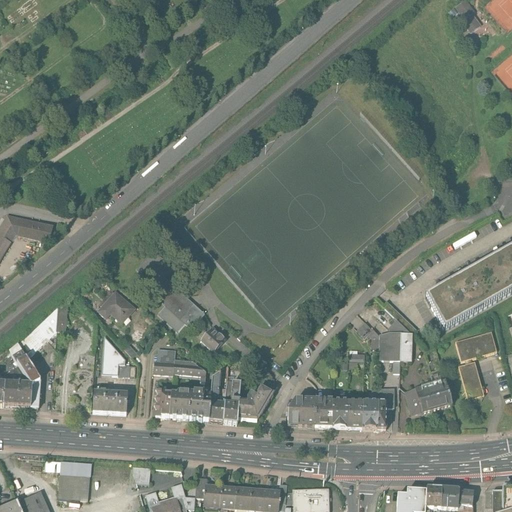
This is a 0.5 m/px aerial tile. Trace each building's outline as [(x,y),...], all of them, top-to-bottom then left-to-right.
[(464,21),(472,16),(475,14),(474,13),(466,1),(455,9),(464,21)] [(464,21),(461,23),(463,25),(470,35),(481,28),(472,16),(464,21)] [(0,267),(16,240),(50,247),(54,229),(9,219),(0,233),(0,267)] [(434,293),(425,298),(444,332),(511,294),(511,251),(511,250),(434,293)] [(136,272),(156,289),(165,280),(168,277),(173,271),(152,252),(136,272)] [(191,333),(206,317),(192,305),(165,280),(156,289),(151,296),(191,333)] [(102,307),(97,313),(105,320),(110,314),(122,326),(135,312),(116,293),(102,307)] [(58,310),(56,333),(64,334),(65,326),(68,327),(68,322),(65,322),(66,302),(58,310)] [(26,362),(56,334),(56,333),(58,310),(58,309),(38,329),(29,337),(17,347),(10,353),(19,368),(1,379),(2,380),(3,381),(6,387),(20,378),(24,385),(28,383),(32,389),(40,383),(26,362)] [(378,338),(378,363),(399,364),(400,336),(400,325),(396,322),(386,331),(387,335),(378,338)] [(200,343),(199,344),(212,356),(225,343),(212,330),(207,336),(200,343)] [(203,332),(196,340),(200,343),(207,336),(203,332)] [(491,335),(455,345),(460,363),(496,354),(491,335)] [(400,336),(399,364),(411,365),(412,336),(400,336)] [(104,338),(102,377),(129,380),(130,369),(130,368),(124,367),(125,363),(104,338)] [(128,346),(123,351),(132,362),(138,357),(128,346)] [(175,353),(156,352),(154,377),(173,378),(174,362),(175,353)] [(359,356),(349,356),(348,373),(359,373),(359,356)] [(192,363),(174,362),(173,378),(204,381),(205,376),(192,363)] [(473,365),(458,370),(468,403),(483,399),(473,365)] [(430,374),(434,388),(445,385),(441,371),(430,374)] [(209,382),(208,397),(208,407),(217,407),(219,376),(209,382)] [(32,389),(30,410),(38,411),(40,383),(32,389)] [(404,396),(410,420),(451,410),(445,385),(434,388),(404,396)] [(32,389),(6,387),(4,408),(30,410),(32,389)] [(384,436),(385,432),(398,432),(399,402),(394,402),(394,391),(377,391),(377,406),(376,435),(384,436)] [(151,420),(169,421),(171,395),(153,393),(151,420)] [(236,409),(235,422),(254,424),(270,400),(259,393),(253,401),(247,397),(243,404),(243,409),(236,409)] [(128,396),(94,394),(92,415),(126,417),(128,396)] [(171,395),(169,421),(188,422),(190,396),(171,395)] [(190,396),(188,422),(207,424),(208,407),(208,397),(190,396)] [(312,404),(293,404),(286,419),(286,434),(311,434),(312,404)] [(330,405),(312,404),(311,434),(329,435),(330,405)] [(347,405),(330,405),(329,435),(346,434),(347,405)] [(361,406),(347,405),(346,434),(360,435),(361,406)] [(377,406),(361,406),(360,435),(376,435),(377,406)] [(217,407),(208,407),(207,424),(220,425),(221,408),(217,407)] [(236,409),(221,408),(220,425),(235,426),(235,422),(236,409)] [(88,504),(91,467),(45,463),(44,474),(60,475),(58,502),(88,504)] [(150,470),(132,469),(132,472),(136,486),(148,487),(150,470)] [(204,501),(205,489),(206,489),(207,481),(197,480),(195,500),(204,501)] [(182,488),(171,491),(175,502),(177,501),(180,511),(194,511),(195,501),(186,500),(182,488)] [(279,488),(279,495),(280,495),(278,511),(284,511),(285,511),(285,507),(286,495),(287,488),(279,488)] [(204,509),(219,510),(221,490),(206,489),(205,489),(204,501),(204,509)] [(219,510),(234,511),(236,492),(221,490),(219,510)] [(511,511),(511,490),(502,491),(501,511),(511,511)] [(426,491),(426,494),(425,511),(439,511),(440,511),(441,492),(426,491)] [(234,511),(238,511),(248,511),(250,493),(236,492),(234,511)] [(328,511),(328,492),(292,493),(292,495),(293,507),(292,511),(328,511)] [(406,498),(397,497),(396,511),(424,511),(425,511),(426,494),(406,492),(406,498)] [(458,493),(441,492),(440,511),(443,511),(457,511),(458,493)] [(248,511),(263,511),(265,494),(250,493),(248,511)] [(473,495),(458,493),(457,511),(460,511),(461,511),(461,508),(472,508),(473,495)] [(279,495),(265,494),(263,511),(278,511),(280,495),(279,495)] [(43,511),(36,495),(17,503),(20,511),(43,511)] [(161,509),(160,506),(157,495),(146,498),(149,511),(152,511),(161,509)] [(180,511),(177,501),(175,502),(160,506),(161,509),(152,511),(180,511)] [(20,511),(17,503),(0,510),(0,511),(20,511)]
